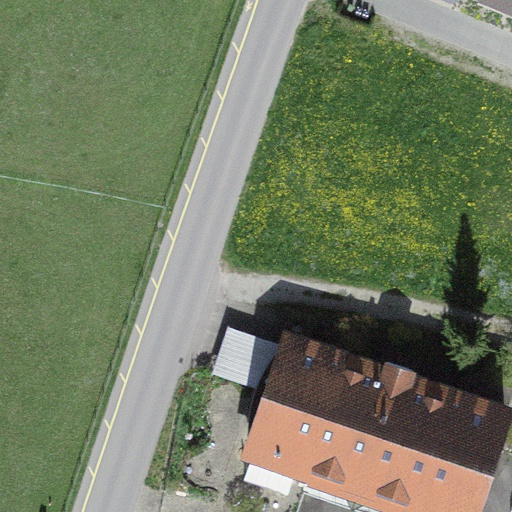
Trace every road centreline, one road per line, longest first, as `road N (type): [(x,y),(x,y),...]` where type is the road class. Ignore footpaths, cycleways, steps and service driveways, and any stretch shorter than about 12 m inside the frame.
road 1 (unclassified): [(101,511),(279,0)]
road 2 (track): [(179,280),(347,295),(511,335)]
